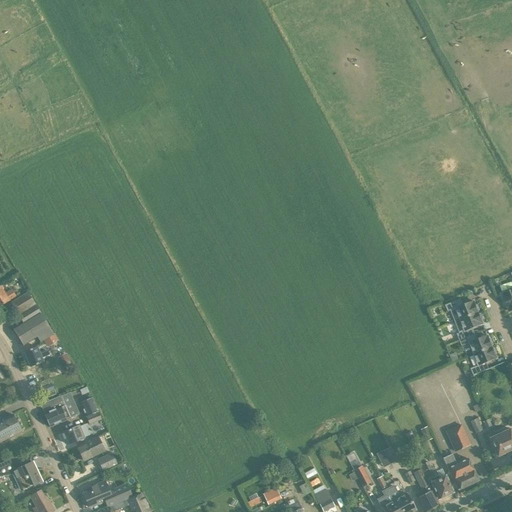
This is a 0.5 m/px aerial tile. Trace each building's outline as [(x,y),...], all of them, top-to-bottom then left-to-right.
[(9,300),(16,296),(12,290),(5,294),(1,287),(0,287),(0,306),(9,301),(9,300)] [(511,289),(503,294),(505,297),(504,298),(508,309),(509,308),(511,312),(511,311),(511,289)] [(44,340),(54,334),(40,314),(28,293),(11,303),(24,325),(14,330),(23,345),(37,337),(40,342),(44,340)] [(474,302),(473,301),(463,305),(461,299),(446,305),(448,312),(451,311),(455,322),(479,312),(478,311),(480,311),(477,305),(476,305),(475,302),(474,302)] [(479,312),(455,322),(460,333),(457,334),(460,340),(475,334),(473,329),(483,325),(482,324),(483,323),(482,320),(483,319),(481,313),(480,314),(479,312)] [(54,334),(44,340),(47,347),(57,340),(54,336),(54,334)] [(475,334),(460,340),(462,346),(470,343),(475,354),(493,347),(492,345),(494,345),(491,339),(490,340),(489,336),(488,337),(487,336),(477,340),(475,334)] [(43,362),(50,359),(48,352),(40,355),(37,347),(24,352),(30,368),(43,362)] [(471,369),(474,375),(489,369),(487,363),(497,359),(497,358),(498,358),(496,354),(497,354),(495,348),(494,348),(493,347),(475,354),(479,365),(471,369)] [(70,366),(65,355),(57,359),(62,369),(70,366)] [(42,389),(51,384),(49,380),(39,384),(42,389)] [(53,389),(44,394),(46,398),(56,394),(53,389)] [(71,394),(41,406),(50,427),(70,419),(70,418),(79,414),(71,394)] [(97,412),(92,398),(80,404),(85,417),(97,412)] [(475,413),(481,410),(478,404),(472,407),(475,413)] [(0,442),(21,431),(12,414),(0,421),(0,442)] [(99,414),(92,416),(87,418),(90,424),(101,420),(99,414)] [(476,433),(482,431),(477,419),(471,421),(476,433)] [(75,428),(63,432),(69,445),(84,439),(89,437),(84,424),(79,426),(75,428)] [(456,451),(471,444),(462,425),(448,431),(456,451)] [(427,427),(420,430),(426,441),(432,438),(427,427)] [(498,455),(511,449),(511,429),(502,434),(501,431),(489,436),(498,455)] [(410,431),(405,434),(410,442),(415,439),(410,431)] [(84,461),(104,452),(97,437),(77,447),(84,461)] [(390,447),(383,450),(390,464),(397,460),(390,447)] [(103,471),(117,465),(112,454),(98,460),(103,471)] [(467,488),(470,487),(470,485),(479,481),(468,459),(457,464),(452,454),(443,459),(458,491),(465,487),(467,488)] [(34,486),(41,483),(32,462),(14,470),(9,459),(0,463),(0,475),(13,474),(15,479),(16,479),(20,488),(21,488),(21,489),(22,489),(23,489),(24,489),(27,488),(27,489),(29,488),(29,487),(33,485),(34,486)] [(431,469),(428,462),(422,465),(425,472),(431,469)] [(418,465),(413,468),(415,472),(414,473),(422,489),(425,488),(428,493),(417,498),(423,511),(425,511),(439,505),(421,469),(418,465)] [(371,482),(362,466),(354,470),(362,487),(371,482)] [(410,471),(404,474),(409,483),(415,480),(410,471)] [(451,493),(453,493),(446,477),(440,479),(439,477),(430,481),(433,488),(435,488),(440,499),(446,496),(448,497),(451,495),(451,493)] [(89,507),(104,501),(107,500),(109,505),(131,496),(127,486),(115,491),(115,492),(110,494),(105,482),(97,486),(98,488),(84,494),(89,507)] [(307,482),(300,485),(304,495),(311,492),(307,482)] [(322,485),(312,490),(314,495),(324,490),(322,485)] [(393,486),(388,489),(400,511),(412,511),(415,511),(406,494),(399,498),(393,486)] [(281,499),(276,489),(263,496),(268,506),(281,499)] [(400,511),(388,489),(382,492),(385,496),(378,500),(384,511),(400,511)] [(40,491),(30,497),(35,506),(32,508),(34,511),(38,511),(51,511),(53,511),(47,500),(46,501),(40,491)] [(112,511),(123,508),(128,505),(130,511),(149,511),(150,511),(142,494),(99,511),(112,511)] [(251,506),(261,501),(259,496),(249,501),(251,506)] [(330,498),(319,504),(323,511),(334,506),(330,498)] [(303,511),(299,501),(287,506),(289,511),(303,511)]
